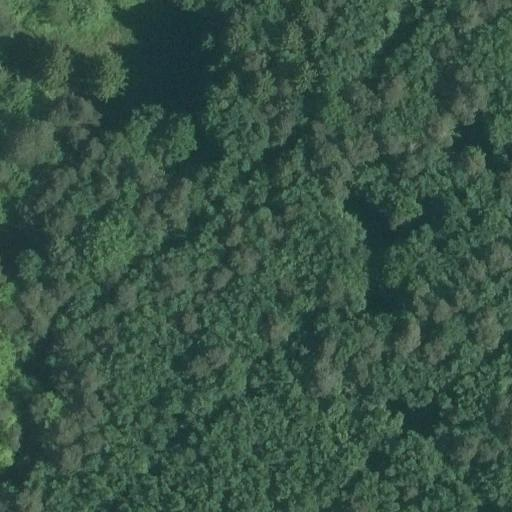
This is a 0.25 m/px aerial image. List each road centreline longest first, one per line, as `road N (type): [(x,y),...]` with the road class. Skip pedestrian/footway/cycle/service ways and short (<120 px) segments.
road 1 (track): [(489,511),(142,106)]
road 2 (track): [(0,225),(124,123),(249,0)]
